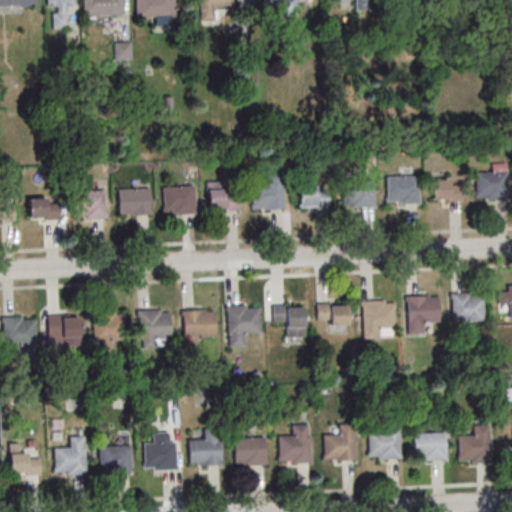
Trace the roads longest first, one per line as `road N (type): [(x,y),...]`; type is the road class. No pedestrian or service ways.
road 1 (residential): [(511,245),(0,269)]
road 2 (residential): [(511,501),(275,511)]
